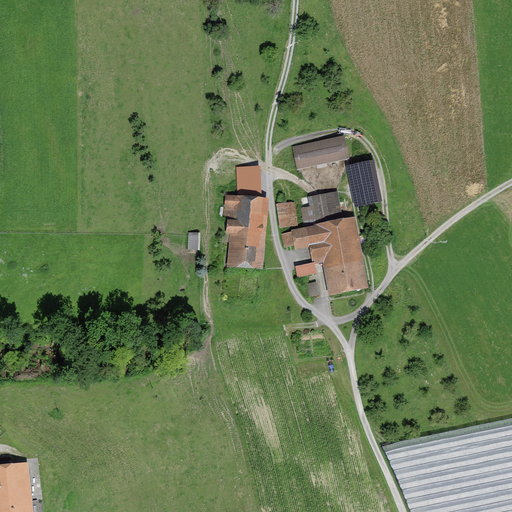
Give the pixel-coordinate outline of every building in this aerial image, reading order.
[(294,148),(298,168),(347,158),(343,138),(294,148)] [(354,167),(362,204),(379,200),(372,164),(354,167)] [(329,261),(334,291),(361,286),(349,222),(341,224),(335,194),(309,199),(311,208),(302,210),(307,230),(283,235),(285,246),(297,244),(297,248),(311,245),(313,256),(312,256),(313,264),(329,261)] [(256,264),(262,201),(240,200),(240,198),(226,197),(224,220),(229,222),(228,231),(237,232),(234,262),(256,264)] [(276,205),(281,228),(300,224),(295,201),(276,205)] [(197,249),(197,233),(190,233),(189,249),(197,249)] [(297,268),(299,276),(315,273),(314,265),(297,268)] [(310,295),(327,294),(326,281),(309,282),(310,295)] [(0,511),(30,511),(27,478),(19,479),(18,466),(0,468),(0,511)]
